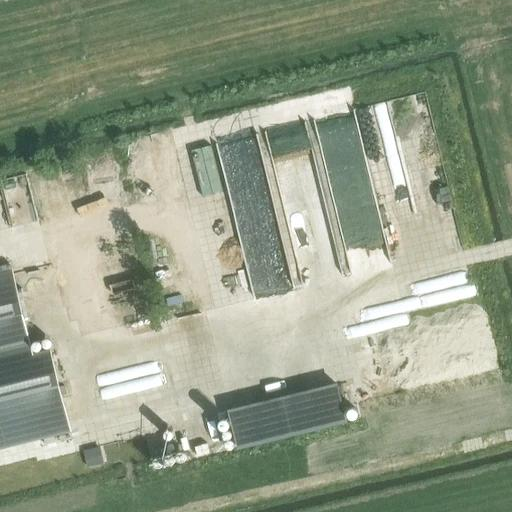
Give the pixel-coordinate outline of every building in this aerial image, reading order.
[(0,231),(11,229),(0,183),(0,231)] [(0,276),(0,445),(68,428),(49,351),(32,355),(12,273),(0,276)] [(108,320),(114,353),(148,347),(137,291),(123,294),(128,316),(108,320)] [(80,349),(106,342),(102,327),(76,334),(80,349)] [(337,385),(229,411),(239,450),(347,424),(337,385)] [(99,448),(84,452),(88,467),(103,464),(99,448)]
